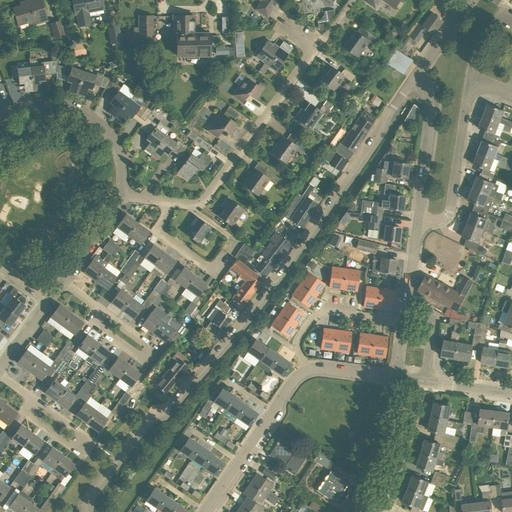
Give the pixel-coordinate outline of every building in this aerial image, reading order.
[(40,0),(30,0),(25,1),(27,5),(14,9),(18,25),(33,21),(34,24),(47,21),(40,0)] [(104,8),(102,0),(72,0),(76,15),(77,15),(79,26),(90,24),(89,16),(86,17),(85,12),(104,8)] [(278,0),(266,0),(270,2),(267,7),(261,3),(257,9),(268,17),(272,11),(271,10),(278,0)] [(397,6),(401,0),(367,0),(366,1),(376,9),(382,0),(383,0),(388,4),(390,1),(397,6)] [(424,27),(434,34),(444,21),(433,13),(428,20),(424,17),(401,49),(412,57),(417,50),(413,48),(424,33),(421,31),(424,27)] [(152,16),(139,16),(140,38),(153,38),(152,16)] [(194,16),(173,16),(174,27),(176,27),(176,34),(194,34),(195,34),(194,16)] [(60,22),(51,25),(56,40),(65,37),(60,22)] [(362,26),(352,39),(350,37),(343,46),(358,56),(370,41),(376,46),(380,40),(362,26)] [(118,27),(108,29),(111,44),(121,42),(118,27)] [(209,33),(195,34),(194,34),(176,34),(177,56),(210,56),(209,33)] [(288,54),(268,40),(256,57),(276,71),(288,54)] [(84,43),(73,45),(75,56),(86,54),(84,43)] [(230,46),(216,46),(216,55),(230,54),(230,46)] [(413,61),(397,50),(387,64),(404,75),(413,61)] [(239,67),(243,62),(237,57),(234,62),(239,67)] [(57,61),(57,59),(52,59),(52,62),(50,61),(43,62),(43,65),(38,66),(30,67),(33,91),(42,90),(41,81),(46,81),(45,75),(51,75),(51,73),(57,72),(57,64),(57,61)] [(84,72),(71,68),(73,64),(67,62),(65,67),(57,64),(57,72),(63,74),(68,76),(67,82),(71,83),(68,91),(76,94),(84,72)] [(18,68),(18,65),(11,66),(12,79),(19,78),(19,84),(24,83),(25,92),(33,91),(30,67),(18,68)] [(332,67),(326,75),(324,73),(318,81),(333,92),(344,76),(351,81),(355,75),(345,68),(341,74),(332,67)] [(94,84),(99,86),(103,76),(103,75),(97,73),(96,76),(84,72),(76,94),(85,97),(87,89),(92,90),(94,84)] [(262,89),(246,77),(233,95),(243,102),(249,94),(255,99),(262,89)] [(115,117),(129,98),(119,90),(121,88),(110,79),(105,88),(103,91),(113,98),(109,103),(113,105),(108,112),(115,117)] [(206,98),(210,93),(205,89),(201,94),(206,98)] [(147,107),(142,104),(140,106),(129,98),(115,117),(122,122),(127,116),(131,118),(135,114),(139,118),(147,107)] [(328,99),(323,105),(330,110),(334,104),(328,99)] [(322,113),(329,118),(333,112),(323,105),(319,111),(310,104),(305,111),(302,109),(296,118),(311,129),(322,113)] [(488,105),(483,117),(499,123),(500,122),(511,127),(511,121),(501,117),(504,111),(488,105)] [(364,109),(361,116),(369,120),(372,113),(364,109)] [(237,124),(220,112),(213,122),(207,130),(217,138),(223,129),(229,134),(237,124)] [(372,125),(360,117),(348,134),(344,131),(337,141),(339,143),(334,150),(348,160),(372,125)] [(497,129),(511,134),(511,128),(499,123),(483,117),(478,129),(494,135),(497,129)] [(152,154),(166,135),(170,129),(160,121),(158,125),(152,121),(144,131),(149,134),(146,139),(150,142),(145,149),(152,154)] [(194,141),(198,136),(190,131),(186,136),(194,141)] [(183,144),(178,140),(176,143),(166,135),(152,154),(159,159),(164,152),(168,155),(171,151),(176,154),(183,144)] [(194,141),(205,150),(209,153),(213,147),(198,136),(194,141)] [(298,147),(304,152),(308,146),(298,139),(294,145),(285,138),(280,146),(277,144),(271,152),(287,163),(298,147)] [(478,153),(494,159),(499,148),(482,141),(478,153)] [(340,171),(347,162),(330,150),(323,160),(340,171)] [(212,159),(207,156),(203,152),(198,159),(191,153),(177,173),(188,180),(198,167),(203,171),(212,159)] [(493,177),(495,172),(490,170),(494,159),(478,153),(473,165),(483,169),(482,173),(493,177)] [(408,164),(400,163),(401,159),(392,158),(391,162),(388,162),(384,165),(383,170),(377,169),(376,176),(375,175),(374,182),(386,184),(388,176),(392,176),(392,177),(407,179),(408,164)] [(269,179),(275,184),(279,179),(270,172),(266,177),(257,170),(252,177),(249,175),(243,184),(258,195),(269,179)] [(508,185),(497,180),(496,184),(493,184),(477,177),(473,189),(501,200),(508,185)] [(311,213),(316,207),(305,200),(314,187),(305,181),(299,191),(283,214),(302,227),(312,213),(311,213)] [(473,189),(468,201),(484,208),(484,207),(490,209),(493,202),(500,204),(501,200),(473,189)] [(404,197),(389,195),(388,201),(381,200),(381,202),(374,201),(374,203),(362,201),(360,214),(380,216),(382,208),(388,208),(387,209),(402,211),(404,197)] [(219,216),(228,223),(224,229),(234,236),(238,230),(232,225),(243,210),(228,199),(222,207),(225,209),(219,216)] [(351,204),(346,212),(354,213),(356,204),(351,204)] [(400,228),(385,226),(379,225),(380,216),(360,214),(346,212),(338,222),(344,226),(350,217),(360,219),(359,221),(369,222),(368,229),(375,230),(374,239),(384,240),(398,242),(400,228)] [(487,220),(472,213),(467,225),(492,235),(494,230),(485,226),(487,220)] [(138,223),(126,214),(116,227),(128,236),(138,223)] [(198,219),(193,226),(190,224),(184,232),(199,243),(211,228),(198,219)] [(511,223),(503,220),(501,226),(511,231),(511,223)] [(244,265),(258,275),(262,278),(263,276),(265,277),(284,254),(283,253),(291,244),(281,236),(278,234),(285,226),(279,221),(272,229),(259,246),(264,249),(259,256),(253,252),(251,255),(260,262),(256,267),(247,261),(244,265)] [(138,223),(128,236),(140,244),(150,232),(138,223)] [(467,225),(462,237),(466,239),(464,246),(470,248),(475,251),(477,252),(479,247),(480,244),(478,243),(481,237),(490,241),(492,235),(467,225)] [(287,240),(292,243),(296,237),(291,233),(287,240)] [(333,234),(330,243),(336,245),(339,236),(333,234)] [(106,244),(116,252),(120,247),(110,239),(106,244)] [(377,246),(358,240),(356,249),(374,254),(377,246)] [(244,243),(240,249),(250,257),(251,255),(253,252),(255,250),(244,243)] [(116,252),(106,244),(103,249),(113,257),(116,252)] [(154,244),(144,257),(155,265),(164,252),(154,244)] [(140,254),(135,250),(127,260),(132,264),(135,260),(140,254)] [(176,261),(164,252),(155,265),(166,274),(176,261)] [(396,260),(381,258),(381,259),(373,258),(372,263),(380,264),(379,272),(394,274),(396,260)] [(104,268),(93,259),(83,272),(95,281),(104,268)] [(258,275),(244,265),(237,259),(230,268),(239,275),(238,277),(245,282),(232,299),(235,302),(233,305),(240,311),(261,283),(255,279),(258,275)] [(122,268),(120,270),(125,274),(128,270),(132,264),(127,260),(122,268)] [(128,270),(133,274),(140,264),(135,260),(132,264),(128,270)] [(313,270),(317,265),(312,261),(308,266),(313,270)] [(196,275),(184,267),(181,272),(175,280),(186,288),(196,275)] [(104,268),(95,281),(107,290),(116,277),(104,268)] [(343,290),(346,270),(331,268),(329,288),(343,290)] [(120,280),(125,284),(133,274),(128,270),(125,274),(120,280)] [(360,271),(346,270),(343,290),(357,291),(360,271)] [(324,284),(308,272),(300,284),(316,296),(324,284)] [(196,275),(186,288),(197,296),(207,283),(196,275)] [(131,276),(129,281),(138,286),(141,282),(131,276)] [(426,276),(418,291),(457,311),(468,289),(472,282),(465,277),(460,285),(457,292),(426,276)] [(161,279),(154,289),(159,293),(166,283),(161,279)] [(166,293),(171,286),(166,283),(159,293),(164,297),(163,297),(168,300),(171,296),(166,293)] [(300,284),(292,296),(308,308),(316,296),(300,284)] [(18,290),(13,287),(9,293),(12,296),(16,298),(18,290)] [(377,309),(380,289),(366,287),(363,307),(377,309)] [(122,310),(132,297),(121,289),(111,303),(122,310)] [(154,289),(144,302),(149,306),(152,303),(159,293),(154,289)] [(394,291),(380,289),(377,309),(391,311),(394,291)] [(152,303),(156,307),(163,297),(164,297),(159,293),(152,303)] [(277,303),(284,308),(286,304),(284,302),(287,297),(283,294),(277,303)] [(23,304),(25,301),(25,299),(22,297),(19,297),(17,299),(12,296),(5,306),(18,316),(26,306),(23,304)] [(508,313),(511,314),(511,296),(509,301),(506,300),(502,311),(503,311),(508,314),(508,313)] [(132,297),(122,310),(133,319),(143,305),(132,297)] [(211,322),(223,331),(231,320),(225,315),(230,308),(220,300),(216,306),(221,309),(211,322)] [(192,302),(183,312),(189,316),(197,306),(192,302)] [(284,308),(279,315),(296,326),(304,314),(287,303),(286,304),(284,308)] [(62,326),(71,313),(60,304),(50,317),(62,326)] [(5,306),(0,312),(0,327),(1,328),(5,323),(10,327),(18,316),(5,306)] [(503,311),(498,322),(500,323),(498,329),(501,330),(510,333),(511,329),(511,314),(508,313),(508,314),(503,311)] [(153,333),(162,320),(151,312),(142,325),(153,333)] [(71,313),(62,326),(74,335),(83,322),(71,313)] [(279,315),(271,326),(288,338),(296,326),(279,315)] [(181,334),(162,320),(153,333),(164,341),(165,339),(171,343),(181,334)] [(337,331),(323,329),(322,336),(320,348),(320,349),(334,351),(337,331)] [(54,337),(44,330),(40,335),(50,342),(54,337)] [(511,334),(510,333),(501,330),(501,336),(508,339),(511,340),(511,334)] [(337,331),(334,351),(349,353),(351,333),(337,331)] [(459,343),(460,332),(453,331),(451,342),(445,341),(442,357),(456,359),(459,343)] [(374,336),(359,334),(356,354),(371,356),(374,336)] [(50,342),(40,335),(36,340),(47,347),(50,342)] [(78,348),(79,349),(75,353),(85,360),(89,356),(98,343),(87,335),(78,348)] [(388,338),(374,336),(371,356),(385,358),(388,338)] [(66,353),(69,350),(74,343),(70,340),(69,339),(62,350),(66,353)] [(268,348),(256,340),(248,352),(259,360),(268,348)] [(91,365),(94,360),(100,364),(109,351),(98,343),(89,356),(85,360),(91,365)] [(473,345),(459,343),(456,359),(470,362),(473,345)] [(511,351),(505,351),(506,344),(499,343),(499,345),(495,366),(509,368),(511,351)] [(499,345),(488,344),(488,348),(484,347),(482,364),(495,366),(499,345)] [(279,356),(268,348),(259,360),(271,368),(279,356)] [(38,358),(27,350),(17,363),(29,371),(38,358)] [(66,353),(62,350),(50,367),(50,368),(54,371),(61,360),(66,353)] [(69,350),(66,353),(61,360),(67,364),(74,354),(69,350)] [(291,364),(279,356),(271,368),(283,376),(291,364)] [(120,378),(129,365),(118,357),(109,370),(120,378)] [(41,380),(50,368),(50,367),(38,358),(29,371),(41,380)] [(179,359),(156,386),(166,394),(188,367),(179,359)] [(67,364),(61,360),(54,371),(59,375),(65,367),(68,368),(69,366),(67,364)] [(140,374),(129,365),(120,378),(131,387),(140,374)] [(93,383),(100,373),(95,370),(87,380),(93,383)] [(241,377),(234,372),(231,376),(238,381),(241,377)] [(93,383),(97,387),(105,377),(100,373),(93,383)] [(65,388),(54,380),(45,393),(56,401),(65,388)] [(80,390),(85,393),(93,383),(87,380),(85,382),(80,390)] [(85,393),(80,400),(85,403),(76,415),(87,423),(96,411),(86,403),(97,387),(93,383),(85,393)] [(257,388),(250,383),(247,387),(254,392),(257,388)] [(77,396),(65,388),(56,401),(67,409),(77,396)] [(233,398),(222,390),(220,393),(215,390),(207,402),(212,405),(210,407),(222,415),(233,398)] [(269,396),(262,391),(259,396),(266,400),(269,396)] [(118,402),(123,406),(131,396),(125,392),(118,402)] [(144,392),(139,399),(145,404),(150,397),(144,392)] [(233,398),(222,415),(233,423),(237,417),(245,406),(233,398)] [(123,406),(118,402),(110,412),(116,416),(118,413),(122,408),(123,406)] [(431,417),(448,420),(451,407),(434,403),(431,417)] [(6,404),(0,410),(0,426),(4,429),(7,424),(8,425),(17,412),(6,404)] [(245,406),(237,417),(249,426),(257,414),(245,406)] [(472,421),(472,425),(470,441),(476,442),(477,432),(484,433),(485,426),(493,427),(495,411),(481,409),(479,423),(472,421)] [(98,432),(107,419),(96,411),(87,423),(98,432)] [(511,435),(507,434),(509,413),(495,411),(493,427),(501,428),(500,435),(505,436),(503,446),(509,447),(511,435)] [(474,413),(465,412),(463,423),(472,425),(472,421),(474,413)] [(448,420),(431,417),(428,430),(438,432),(436,438),(458,443),(459,437),(445,433),(446,427),(451,428),(453,422),(448,420)] [(207,426),(200,421),(197,426),(204,431),(207,426)] [(32,433),(21,425),(12,438),(23,446),(32,433)] [(223,428),(219,434),(223,437),(224,436),(227,431),(223,428)] [(23,446),(29,451),(34,454),(43,441),(32,433),(23,446)] [(224,437),(217,433),(214,437),(221,442),(224,437)] [(442,446),(456,450),(458,443),(436,438),(434,443),(425,440),(421,453),(445,461),(447,455),(440,452),(442,446)] [(200,447),(188,439),(180,451),(191,459),(200,447)] [(295,451),(296,450),(280,439),(269,455),(285,466),(283,468),(294,475),(305,458),(295,451)] [(235,445),(228,441),(225,445),(232,450),(235,445)] [(200,447),(191,459),(203,467),(211,455),(200,447)] [(26,474),(31,478),(43,461),(54,469),(63,456),(52,448),(45,457),(41,454),(34,464),(26,474)] [(325,457),(319,453),(314,460),(315,460),(321,464),(325,457)] [(436,464),(443,467),(445,461),(421,453),(417,467),(433,472),(436,464)] [(500,455),(490,454),(489,462),(499,463),(500,455)] [(211,455),(203,467),(215,475),(223,463),(211,455)] [(54,469),(50,473),(61,481),(65,477),(74,464),(63,456),(54,469)] [(34,464),(28,460),(21,470),(26,474),(34,464)] [(265,468),(262,473),(272,480),(276,476),(265,468)] [(19,484),(26,474),(21,470),(14,481),(19,484)] [(166,471),(163,475),(170,480),(173,476),(166,471)] [(433,477),(445,482),(447,476),(435,472),(433,477)] [(31,478),(26,474),(19,484),(24,488),(31,478)] [(250,484),(277,502),(279,498),(269,491),(273,485),(257,474),(250,484)] [(413,476),(408,489),(424,495),(429,483),(413,476)] [(445,482),(433,477),(431,483),(443,488),(445,482)] [(10,488),(0,480),(0,500),(10,488)] [(42,485),(35,481),(32,485),(38,490),(42,485)] [(323,481),(317,490),(335,503),(342,493),(323,481)] [(190,487),(183,482),(179,487),(186,492),(190,487)] [(52,493),(57,497),(64,487),(59,483),(52,493)] [(250,484),(243,494),(247,497),(259,505),(260,504),(264,498),(275,506),(277,502),(250,484)] [(495,485),(489,486),(490,491),(482,492),(483,502),(477,503),(477,511),(491,511),(491,501),(490,498),(496,498),(495,485)] [(166,497),(154,489),(146,501),(158,509),(166,497)] [(403,501),(413,506),(411,511),(412,511),(422,511),(423,510),(419,508),(424,495),(408,489),(407,492),(403,501)] [(201,495),(194,491),(191,495),(198,500),(201,495)] [(57,497),(52,493),(44,503),(50,507),(57,497)] [(16,511),(21,511),(29,502),(18,494),(9,507),(16,511)] [(166,497),(158,509),(162,511),(172,511),(178,505),(166,497)] [(240,507),(248,511),(260,511),(264,507),(260,504),(259,505),(247,497),(240,507)] [(511,511),(511,498),(503,499),(504,511),(511,511)] [(320,506),(312,501),(308,507),(315,511),(316,511),(320,506)] [(39,511),(40,510),(29,502),(21,511),(39,511)] [(477,511),(477,503),(462,504),(463,511),(477,511)]
